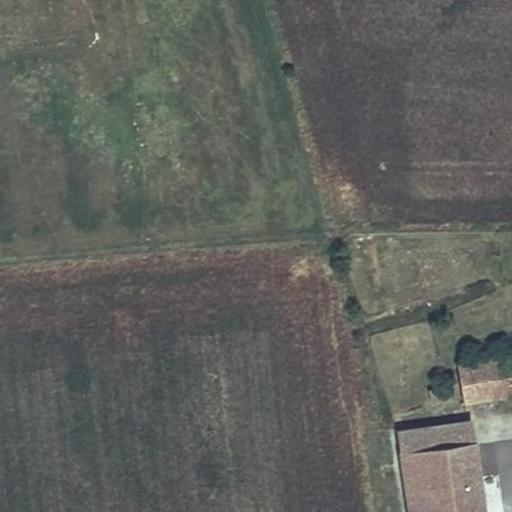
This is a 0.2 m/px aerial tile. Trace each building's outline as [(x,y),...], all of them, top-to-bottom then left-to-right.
[(511,351),(483,356),(488,395),(511,391),(511,351)] [(488,395),(483,356),(461,360),(465,398),(488,395)] [(428,386),(430,399),(447,395),(445,382),(428,386)] [(403,427),(405,444),(473,437),(470,418),(403,427)] [(473,437),(405,444),(409,479),(478,471),(473,437)] [(483,511),(478,471),(409,479),(412,511),(483,511)]
